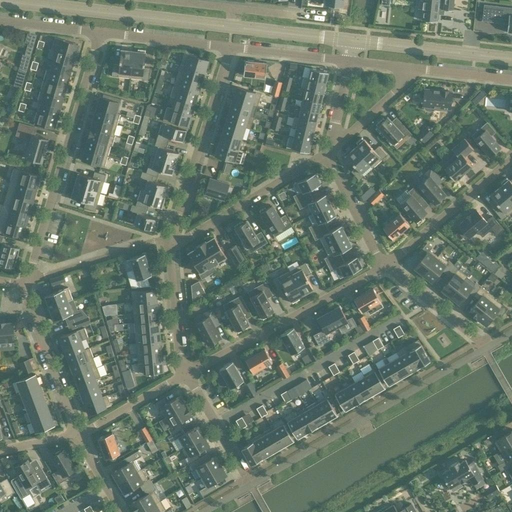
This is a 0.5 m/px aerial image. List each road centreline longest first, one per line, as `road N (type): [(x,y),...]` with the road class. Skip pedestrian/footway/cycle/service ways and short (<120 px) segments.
road 1 (residential): [(25,283),(99,32)]
road 2 (tertiary): [(232,27),(1,0)]
road 3 (residential): [(384,266),(186,373)]
road 4 (residential): [(403,317),(215,425)]
road 5 (residential): [(170,240),(229,47)]
road 6 (residential): [(326,153),(170,240)]
road 7 (residential): [(511,159),(384,266)]
road 8 (tertiary): [(511,59),(351,40)]
road 9 (residential): [(76,434),(25,283)]
road 10 (residential): [(170,240),(25,283)]
road 11 (residential): [(186,373),(170,240)]
road 12 (residential): [(99,32),(229,47)]
road 13 (residential): [(384,266),(326,153)]
road 14 (residential): [(186,373),(76,434)]
road 15 (residential): [(412,67),(326,153)]
road 16 (residential): [(229,47),(349,63)]
